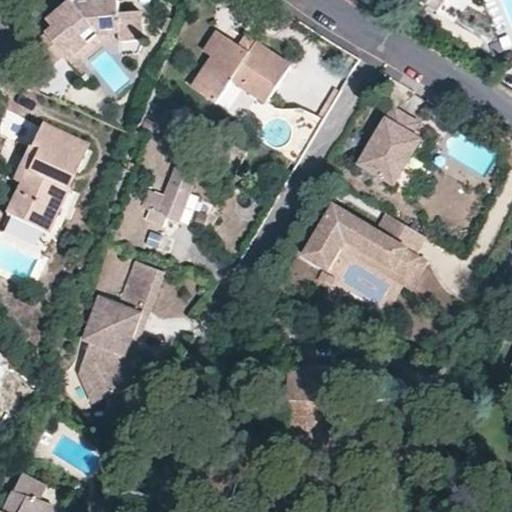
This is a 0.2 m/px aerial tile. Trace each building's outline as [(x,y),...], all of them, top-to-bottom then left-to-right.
[(123,31),(123,42),(147,44),(149,15),(126,13),(127,1),(116,0),(62,0),(51,9),(43,16),(49,24),(29,41),(30,41),(44,59),(45,59),(58,48),(63,53),(93,29),(123,31)] [(422,0),(440,12),(447,0),(422,0)] [(258,40),(251,49),(240,41),(219,26),(204,47),(213,53),(191,83),(215,100),(231,78),(264,101),(291,64),(258,40)] [(99,41),(123,42),(123,31),(93,29),(63,53),(81,74),(87,70),(78,58),(99,41)] [(258,40),(247,32),(240,41),(251,49),(258,40)] [(31,86),(44,59),(30,41),(13,78),(31,86)] [(418,132),(424,119),(413,113),(395,103),(360,162),(398,185),(426,137),(418,132)] [(46,231),(85,145),(37,123),(31,136),(11,179),(17,182),(4,213),(46,231)] [(193,194),(205,164),(186,156),(170,194),(151,187),(144,204),(154,208),(150,219),(168,226),(172,216),(183,221),(193,194)] [(425,246),(430,238),(390,214),(380,231),(338,206),(308,257),(321,264),(335,242),(346,249),(352,241),(413,278),(425,259),(419,255),(425,246)] [(430,263),(425,259),(413,278),(352,241),(346,249),(414,290),(430,263)] [(335,242),(321,264),(332,272),(346,249),(335,242)] [(142,308),(158,270),(138,262),(122,300),(142,308)] [(162,273),(158,270),(142,308),(146,309),(162,273)] [(333,288),(338,279),(327,273),(322,281),(333,288)] [(123,356),(140,314),(103,297),(86,339),(92,343),(81,370),(93,402),(126,387),(116,360),(123,356)] [(145,315),(140,314),(123,356),(116,360),(126,387),(138,382),(128,356),(139,330),(145,315)] [(285,352),(282,383),(292,383),(294,353),(285,352)] [(321,421),(323,399),(324,385),(329,386),(331,355),(294,353),(292,383),(282,383),(277,441),(310,444),(312,420),(321,421)] [(324,385),(323,399),(331,400),(331,393),(332,386),(329,386),(324,385)] [(319,445),(321,421),(312,420),(310,444),(319,445)] [(125,450),(115,444),(111,451),(108,457),(120,461),(125,450)] [(54,488),(30,475),(21,492),(48,503),(54,488)] [(9,511),(58,511),(58,508),(48,503),(21,492),(9,511)]
